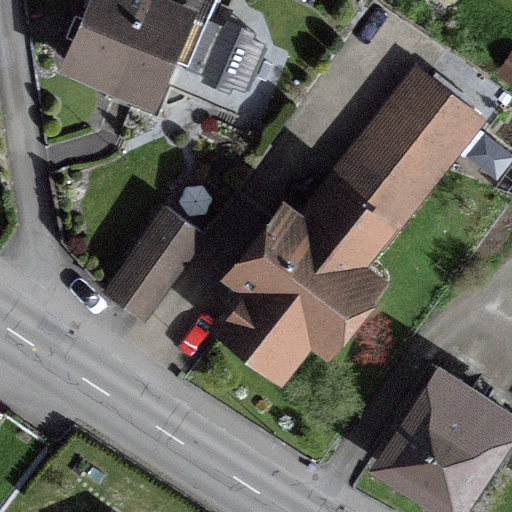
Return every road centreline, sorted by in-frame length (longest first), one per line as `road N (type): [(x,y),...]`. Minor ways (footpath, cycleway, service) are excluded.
road 1 (residential): [(25,340),(37,221),(5,0)]
road 2 (secondary): [(289,511),(25,340)]
